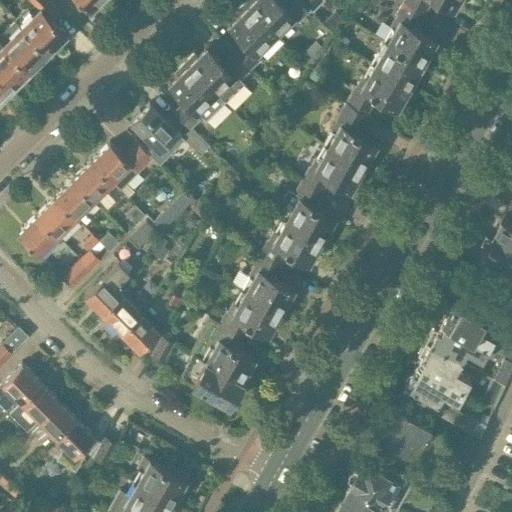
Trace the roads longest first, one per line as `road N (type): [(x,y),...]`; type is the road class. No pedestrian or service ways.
road 1 (secondary): [(276,470),(511,51)]
road 2 (residential): [(276,470),(185,427),(94,368),(0,278)]
road 3 (residential): [(0,172),(173,0)]
road 4 (residential): [(455,511),(511,395)]
